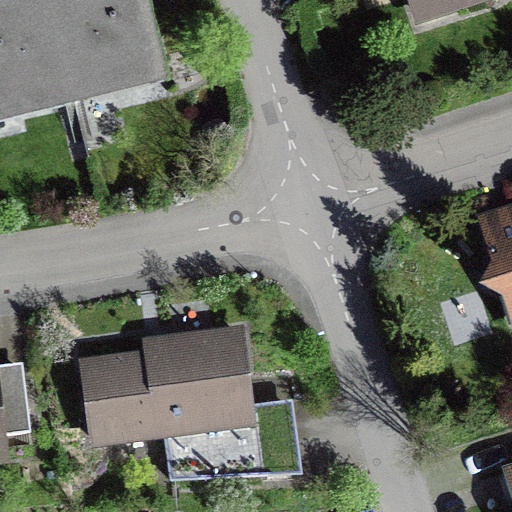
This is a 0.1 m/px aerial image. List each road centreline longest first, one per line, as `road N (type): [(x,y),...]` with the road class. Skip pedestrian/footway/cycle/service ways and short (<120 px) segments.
road 1 (residential): [(404,511),(307,202)]
road 2 (residential): [(307,202),(0,261)]
road 3 (residential): [(511,135),(307,202)]
road 4 (residential): [(307,202),(242,0)]
